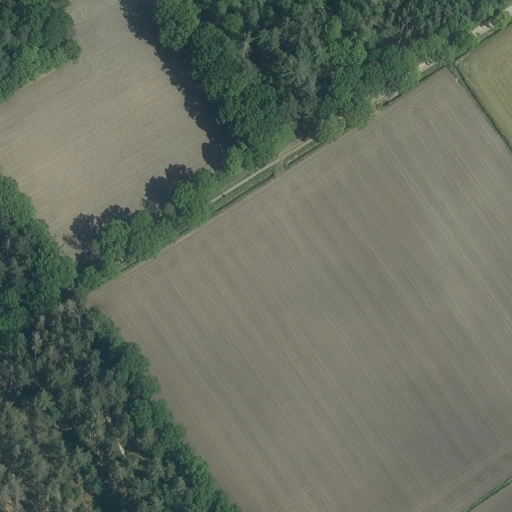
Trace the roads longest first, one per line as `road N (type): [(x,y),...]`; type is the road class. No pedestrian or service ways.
road 1 (track): [(368,95),(73,284)]
road 2 (track): [(511,7),(368,95)]
